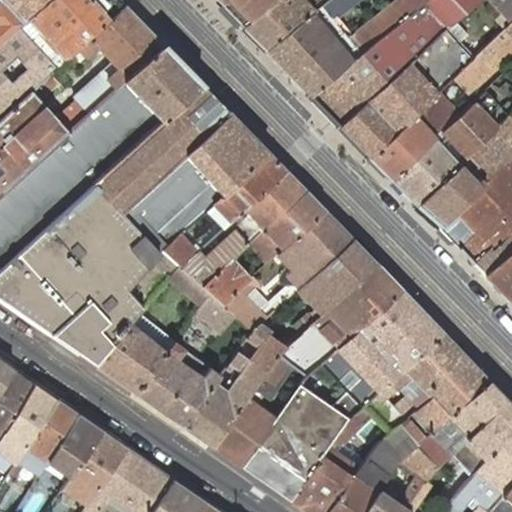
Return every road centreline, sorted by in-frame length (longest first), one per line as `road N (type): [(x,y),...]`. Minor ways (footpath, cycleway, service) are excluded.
road 1 (secondary): [(511,349),(169,0)]
road 2 (residential): [(0,327),(266,511)]
